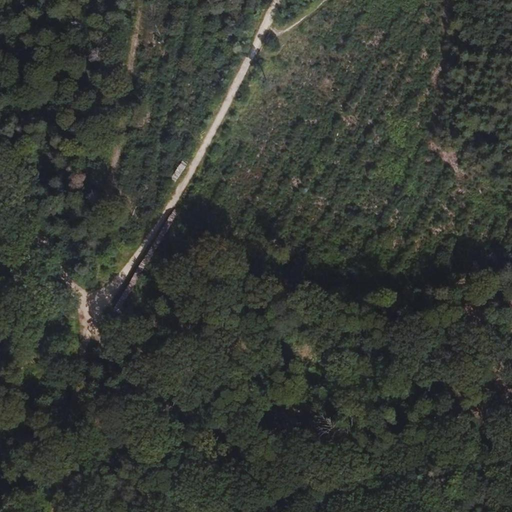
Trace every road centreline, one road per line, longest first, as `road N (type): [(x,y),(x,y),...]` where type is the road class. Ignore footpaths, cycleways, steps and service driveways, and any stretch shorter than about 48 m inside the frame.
road 1 (track): [(0,171),(90,313),(149,511)]
road 2 (track): [(90,313),(167,210),(279,0)]
road 3 (track): [(90,313),(147,0)]
road 4 (track): [(230,511),(288,484),(511,433)]
road 5 (track): [(90,313),(54,511)]
